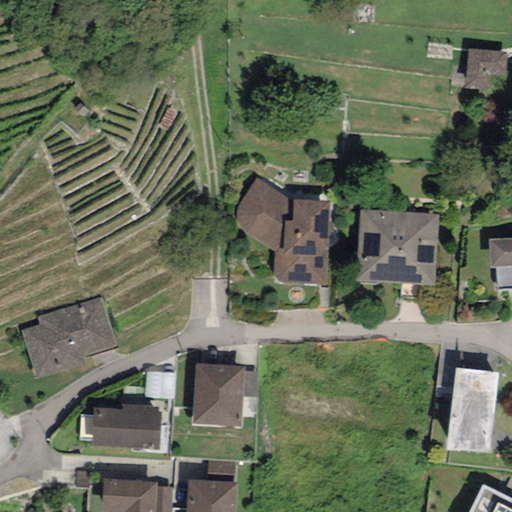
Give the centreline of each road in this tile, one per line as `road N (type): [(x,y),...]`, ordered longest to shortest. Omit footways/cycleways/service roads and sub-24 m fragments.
road 1 (residential): [(0,449),(171,347),(218,332),(426,331),(511,354)]
road 2 (track): [(218,332),(206,105),(191,0)]
